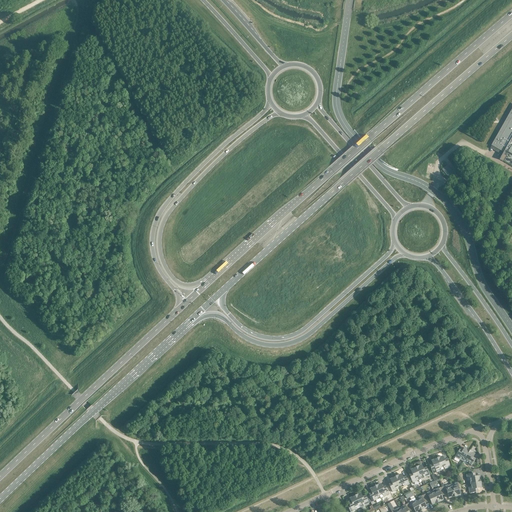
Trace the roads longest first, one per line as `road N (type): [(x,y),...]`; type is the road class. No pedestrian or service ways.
road 1 (trunk): [(511,14),(202,286)]
road 2 (trunk): [(223,289),(511,35)]
road 3 (trunk): [(0,499),(194,316)]
road 4 (trunk): [(270,97),(158,216),(152,250),(178,308)]
road 5 (trunk): [(202,286),(182,285),(168,273),(161,225),(215,162),(282,112)]
road 6 (trunk): [(194,316),(219,315),(262,344),(293,342),(406,255)]
road 7 (trunk): [(178,308),(0,476)]
road 8 (residential): [(325,495),(475,432),(495,505)]
road 9 (trunk): [(394,241),(306,328),(288,336),(245,329),(224,309),(223,289)]
road 10 (secondary): [(426,256),(511,374)]
road 11 (secondary): [(301,115),(395,219)]
road 12 (secondary): [(409,206),(317,102)]
road 13 (secondary): [(511,345),(442,243)]
